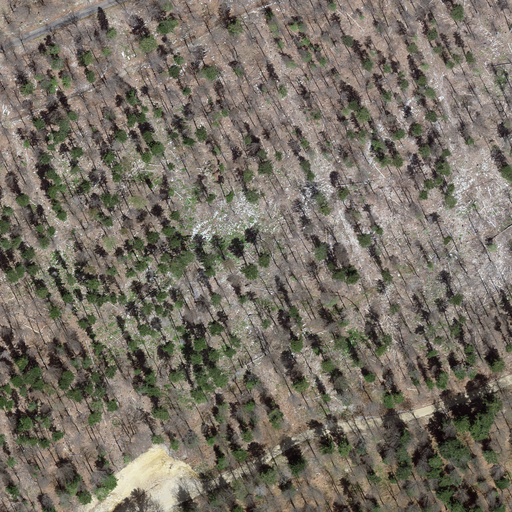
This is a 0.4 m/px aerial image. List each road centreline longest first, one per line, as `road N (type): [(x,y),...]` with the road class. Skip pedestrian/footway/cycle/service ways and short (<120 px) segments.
road 1 (track): [(141,511),(319,434),(399,419),(511,381)]
road 2 (track): [(268,0),(0,128)]
